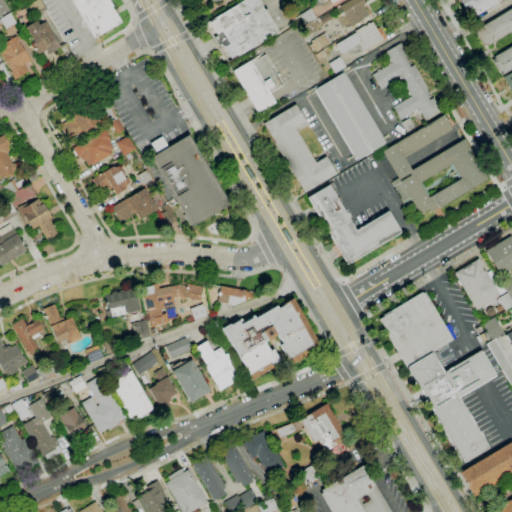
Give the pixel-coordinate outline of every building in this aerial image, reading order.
[(69,0),(93,39),(121,22),(107,0),(69,0)] [(246,0),(208,23),(229,60),(277,32),(257,0),(246,0)] [(349,0),(363,0),(365,3),(362,5),(369,15),(350,26),(339,6),(349,0)] [(498,0),(499,1),(469,19),(458,0),(498,0)] [(511,7),(477,29),(487,46),(511,30),(511,44),(490,58),(501,76),(511,69),(511,7)] [(309,9),(316,19),(306,25),(299,15),(309,9)] [(46,21),(62,47),(48,55),(46,51),(39,55),(33,45),(35,43),(26,27),(36,21),(39,25),(46,21)] [(372,21),(376,28),(379,27),(385,38),(363,51),(358,43),(332,58),(327,49),(355,33),(354,31),(364,25),(364,26),(372,21)] [(0,45),(16,36),(20,42),(19,42),(30,61),(24,65),(28,72),(15,80),(9,70),(10,70),(0,53),(0,45)] [(400,43),(407,55),(403,57),(409,67),(413,65),(427,88),(423,90),(429,99),(433,97),(440,111),(424,120),(417,109),(399,119),(392,107),(410,96),(400,79),(380,90),(371,74),(390,63),(384,52),(400,43)] [(232,72),(256,115),(274,104),(269,94),(283,86),(264,54),(232,72)] [(339,57),(345,67),(334,73),(328,63),(339,57)] [(511,92),(503,77),(511,71),(511,92)] [(312,89),(353,159),(383,142),(341,72),(312,89)] [(60,125),(68,140),(99,122),(87,101),(69,111),(72,118),(60,125)] [(261,123),(302,191),(335,172),(325,156),(314,162),(293,128),(305,121),(294,103),(261,123)] [(463,139),(486,179),(430,212),(429,209),(419,215),(408,197),(403,200),(392,182),(397,179),(381,151),(443,115),(451,129),(404,158),(411,170),(463,139)] [(408,118),(414,127),(406,132),(401,122),(408,118)] [(117,119),(110,123),(117,134),(123,130),(117,119)] [(104,128),(110,139),(108,140),(113,148),(109,150),(111,154),(92,165),(91,164),(88,166),(84,161),(82,160),(80,159),(79,158),(78,159),(71,148),(104,128)] [(0,137),(4,135),(12,149),(5,153),(11,164),(14,163),(18,170),(0,179),(0,137)] [(115,143),(127,136),(134,150),(123,156),(115,143)] [(149,159),(189,227),(229,204),(189,136),(168,149),(162,138),(151,144),(157,154),(149,159)] [(243,168),(249,180),(254,177),(248,165),(243,168)] [(117,167),(127,184),(124,186),(125,189),(114,196),(110,189),(107,191),(104,187),(98,190),(91,180),(112,167),(113,168),(117,167)] [(148,171),(158,187),(165,183),(155,167),(148,171)] [(306,199),(346,266),(400,233),(388,212),(355,231),(327,186),(306,199)] [(143,188),(156,209),(139,220),(135,214),(120,223),(111,207),(143,188)] [(16,208),(34,197),(35,200),(38,199),(41,204),(42,203),(51,218),(49,219),(57,233),(46,240),(38,226),(32,229),(29,224),(27,225),(16,208)] [(280,231),(286,243),(291,240),(285,228),(280,231)] [(0,236),(13,229),(26,251),(0,267),(0,236)] [(510,235),(511,238),(511,267),(499,275),(484,250),(510,235)] [(477,258),(499,295),(475,309),(453,272),(477,258)] [(510,298),(511,297),(511,278),(502,283),(507,292),(510,298)] [(141,288),(149,325),(166,321),(164,313),(160,314),(158,308),(173,305),(172,297),(176,296),(177,298),(181,299),(184,297),(198,300),(201,287),(185,283),(185,287),(178,286),(177,284),(156,289),(155,284),(151,285),(151,286),(141,288)] [(218,285),(215,301),(227,303),(228,306),(253,297),(252,293),(245,292),(244,290),(218,285)] [(102,294),(106,309),(104,310),(105,317),(137,309),(132,287),(102,294)] [(497,298),(507,292),(510,298),(511,301),(511,306),(504,311),(497,298)] [(406,369),(430,355),(452,342),(423,293),(377,320),(406,369)] [(220,327),(247,374),(247,375),(250,380),(272,367),(270,365),(278,360),(271,349),(268,350),(263,342),(275,335),(277,337),(279,336),(283,343),(279,345),(290,364),(318,347),(290,299),(276,308),(274,305),(253,318),(251,316),(242,322),(239,318),(228,324),(228,323),(220,327)] [(187,308),(192,320),(206,315),(201,303),(187,308)] [(41,309),(53,337),(50,338),(51,341),(54,340),(54,342),(63,339),(65,343),(78,338),(69,317),(63,320),(62,318),(60,317),(58,317),(52,304),(41,309)] [(165,310),(167,318),(174,316),(172,308),(165,310)] [(491,339),(503,333),(494,317),(482,323),(491,339)] [(10,324),(28,356),(34,352),(32,350),(36,348),(29,336),(40,329),(35,319),(25,325),(21,318),(10,324)] [(129,323),(132,339),(148,336),(144,319),(129,323)] [(511,328),(503,333),(511,348),(511,328)] [(163,346),(169,358),(191,349),(184,337),(163,346)] [(0,370),(4,377),(16,371),(14,367),(23,362),(13,345),(9,347),(8,345),(5,347),(4,345),(2,345),(0,341),(0,370)] [(193,347),(217,390),(233,380),(227,369),(233,365),(226,353),(222,355),(218,348),(211,352),(204,341),(193,347)] [(83,349),(85,354),(88,362),(101,358),(97,349),(96,345),(83,349)] [(130,364),(137,375),(156,362),(149,352),(130,364)] [(406,369),(461,464),(488,448),(459,398),(494,378),(480,354),(442,375),(430,355),(406,369)] [(169,371),(188,402),(208,390),(190,359),(169,371)] [(35,371),(42,379),(52,370),(45,363),(35,371)] [(19,371),(26,383),(37,376),(30,364),(19,371)] [(152,372),(157,381),(153,383),(153,384),(146,388),(158,409),(167,405),(165,402),(169,400),(167,397),(174,393),(160,368),(152,372)] [(107,383),(127,417),(133,413),(137,419),(153,409),(129,370),(107,383)] [(67,382),(73,393),(84,386),(78,375),(67,382)] [(78,402),(97,434),(106,428),(107,429),(116,424),(115,422),(123,417),(98,375),(84,383),(97,405),(95,406),(89,396),(78,402)] [(7,387),(9,392),(20,388),(17,382),(7,387)] [(52,390),(56,396),(61,392),(58,387),(52,390)] [(40,394),(45,402),(55,396),(50,388),(40,394)] [(10,404),(19,420),(29,415),(20,398),(10,404)] [(26,405),(33,417),(21,424),(40,457),(42,455),(45,459),(59,451),(51,436),(49,437),(40,422),(49,416),(39,398),(26,405)] [(2,408),(5,413),(12,410),(8,404),(2,408)] [(274,430),(277,437),(300,429),(299,426),(300,425),(311,443),(316,440),(322,452),(328,448),(332,456),(344,449),(340,442),(344,439),(324,405),(297,420),(274,430)] [(56,416),(69,438),(85,428),(77,414),(76,414),(71,407),(56,416)] [(0,430),(0,443),(3,448),(1,449),(5,456),(7,455),(14,468),(22,464),(25,469),(37,462),(23,437),(19,439),(11,424),(0,430)] [(241,442),(250,458),(255,455),(266,474),(281,465),(261,430),(241,442)] [(216,450),(235,483),(238,481),(241,486),(253,479),(232,441),(216,450)] [(460,472),(473,495),(509,475),(511,480),(511,499),(489,511),(511,511),(511,448),(509,444),(460,472)] [(190,464),(212,501),(225,494),(222,488),(224,487),(205,455),(190,464)] [(297,471),(304,484),(315,479),(309,465),(297,471)] [(317,492),(328,511),(390,511),(362,465),(317,492)] [(163,483),(179,511),(188,511),(206,502),(187,469),(181,472),(179,468),(165,476),(168,480),(163,483)] [(137,496),(146,511),(160,511),(170,507),(161,492),(162,491),(156,480),(144,487),(146,491),(137,496)] [(221,502),(227,511),(229,511),(241,505),(243,508),(256,500),(249,489),(236,496),(235,494),(221,502)] [(256,504),(259,511),(265,511),(277,508),(272,497),(256,504)] [(76,511),(100,511),(97,506),(96,506),(93,502),(76,511)]
